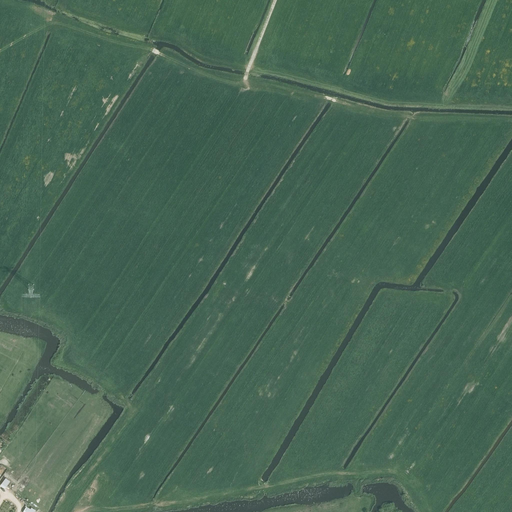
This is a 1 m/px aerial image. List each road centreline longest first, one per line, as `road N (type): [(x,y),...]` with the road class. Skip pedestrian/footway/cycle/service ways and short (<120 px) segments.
road 1 (track): [(428,511),(412,478),(389,472),(334,472),(86,511)]
road 2 (track): [(511,120),(372,111),(245,84),(159,54)]
road 3 (track): [(0,49),(47,21),(159,54)]
